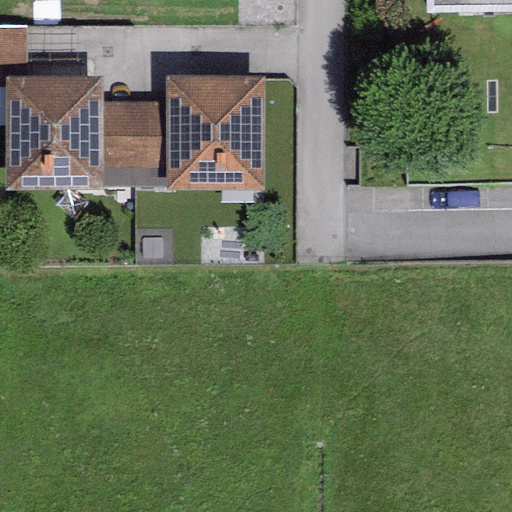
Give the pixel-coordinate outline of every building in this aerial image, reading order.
[(511,0),(428,0),(428,14),(511,13),(511,0)] [(26,80),(26,27),(0,27),(0,87),(3,87),(3,80),(26,80)] [(265,77),(166,78),(165,102),(167,187),(167,190),(266,190),(265,77)] [(26,80),(3,80),(3,87),(5,189),(103,191),(102,188),(101,103),(102,79),(26,80)] [(165,102),(131,102),(101,103),(102,188),(167,187),(165,102)]
